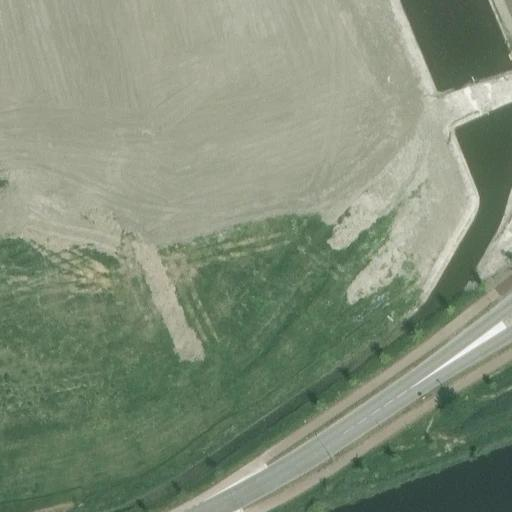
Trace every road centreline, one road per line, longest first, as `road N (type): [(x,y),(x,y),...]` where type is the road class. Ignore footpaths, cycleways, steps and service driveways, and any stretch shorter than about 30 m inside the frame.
road 1 (tertiary): [(210,511),(391,403)]
road 2 (tertiary): [(511,307),(391,403)]
road 3 (tertiary): [(391,403),(511,330)]
